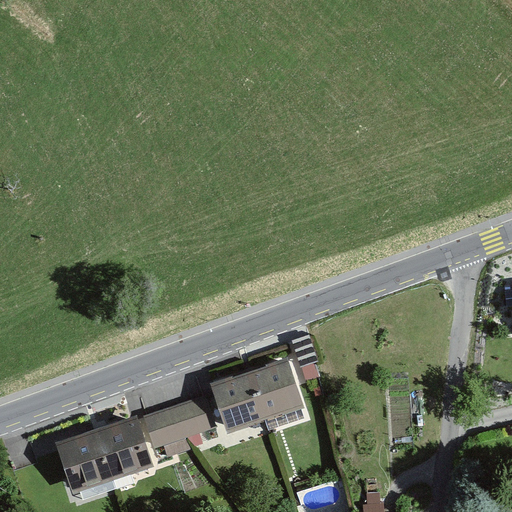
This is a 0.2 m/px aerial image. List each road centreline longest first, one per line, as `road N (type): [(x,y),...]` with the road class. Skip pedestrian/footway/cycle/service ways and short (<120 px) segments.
road 1 (tertiary): [(0,423),(466,252)]
road 2 (residential): [(438,511),(466,252)]
